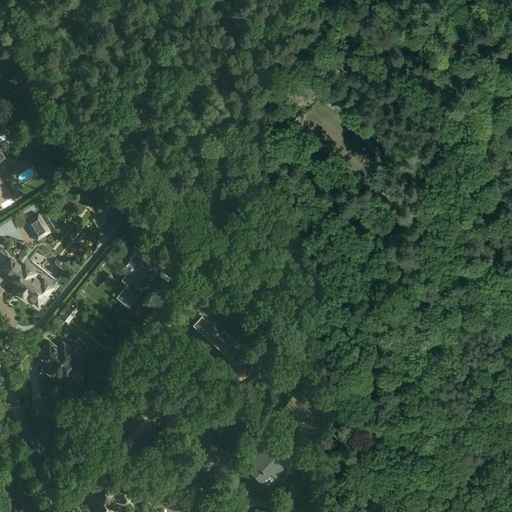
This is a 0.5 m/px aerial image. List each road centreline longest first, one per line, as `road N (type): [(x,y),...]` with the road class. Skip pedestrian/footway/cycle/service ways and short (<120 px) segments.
road 1 (track): [(34,450),(194,270),(383,422)]
road 2 (track): [(299,511),(412,380),(455,273)]
road 3 (track): [(455,273),(451,246),(511,13)]
road 4 (residential): [(289,511),(34,450)]
